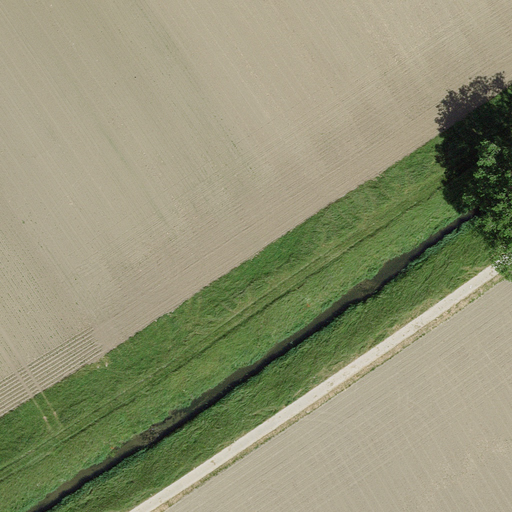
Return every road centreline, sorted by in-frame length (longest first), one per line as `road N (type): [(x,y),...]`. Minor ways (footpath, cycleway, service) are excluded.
road 1 (track): [(0,441),(511,123)]
road 2 (track): [(104,511),(511,252)]
